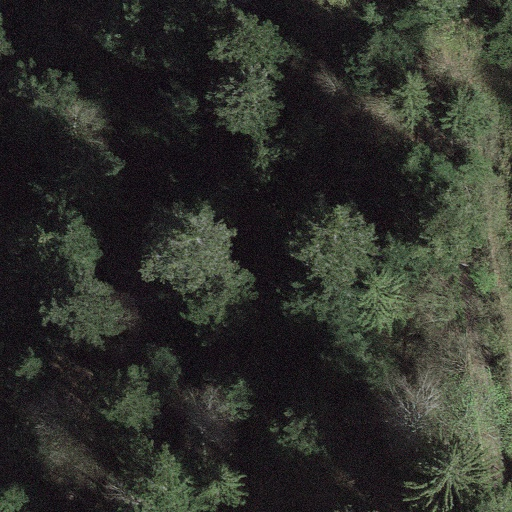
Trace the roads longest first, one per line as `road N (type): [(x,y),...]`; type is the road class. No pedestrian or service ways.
road 1 (track): [(69,511),(240,0)]
road 2 (track): [(506,511),(487,313),(435,103),(395,0)]
